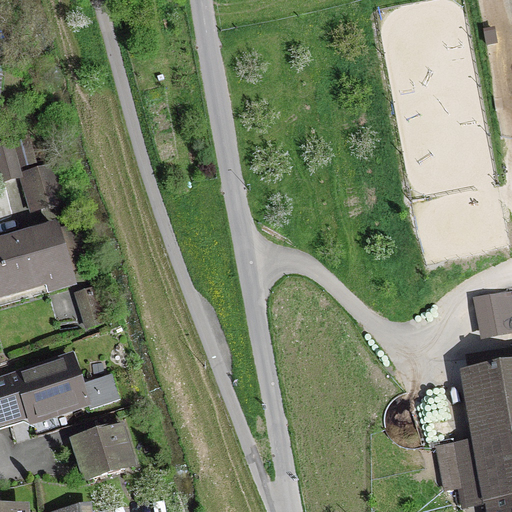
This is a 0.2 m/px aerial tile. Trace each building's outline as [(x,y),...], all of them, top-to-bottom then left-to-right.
[(7,144),(0,146),(0,179),(0,181),(16,177),(7,144)] [(26,144),(11,148),(17,168),(32,164),(26,144)] [(61,204),(51,170),(20,178),(30,212),(61,204)] [(47,293),(71,286),(55,231),(0,247),(0,293),(43,281),(47,293)] [(90,294),(76,298),(85,328),(99,323),(90,294)] [(0,425),(26,417),(28,423),(83,405),(69,361),(48,368),(51,377),(25,386),(22,377),(0,384),(0,425)] [(511,511),(511,367),(469,375),(480,446),(440,453),(446,491),(460,489),(463,509),(489,504),(490,511),(511,511)] [(109,378),(95,382),(102,406),(116,401),(109,378)] [(118,428),(72,442),(85,482),(130,468),(118,428)]
